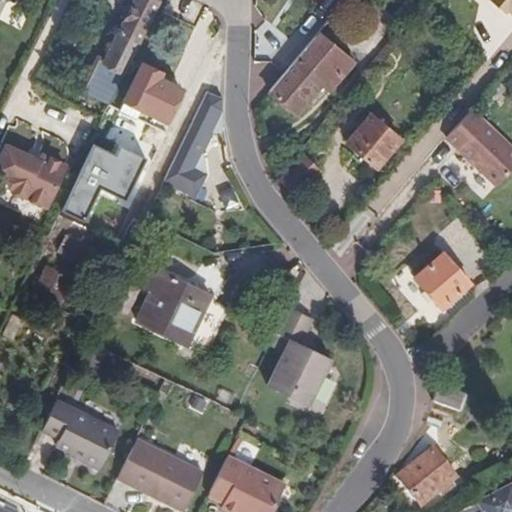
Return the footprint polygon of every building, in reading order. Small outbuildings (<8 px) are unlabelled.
[(120,83),(161,0),(132,0),(130,5),(122,20),(116,33),(114,33),(95,71),(120,83)] [(509,13),(511,15),(511,0),(494,0),(495,0),(493,3),(507,15),(509,13)] [(122,20),(130,5),(124,2),(117,16),(122,20)] [(331,85),(350,61),(319,34),(271,90),(297,111),(323,80),(331,85)] [(387,64),(399,49),(389,42),(377,56),(387,64)] [(373,80),(387,64),(377,56),(363,73),(373,80)] [(166,122),(181,90),(161,80),(163,75),(140,64),(122,101),(141,110),(166,122)] [(221,134),(223,100),(206,92),(184,139),(198,146),(207,134),(221,134)] [(136,121),(141,110),(122,101),(117,112),(136,121)] [(78,159),(97,117),(76,107),(71,118),(76,121),(62,151),(78,159)] [(375,168),(398,140),(368,116),(346,144),(375,168)] [(511,147),(482,123),(457,152),(498,185),(511,168),(511,147)] [(0,143),(0,192),(44,210),(62,166),(1,142),(0,143)] [(112,170),(87,158),(61,213),(86,225),(98,199),(112,170)] [(314,173),(299,161),(281,182),(296,195),(314,173)] [(101,232),(112,209),(111,206),(98,199),(86,225),(101,232)] [(117,241),(132,211),(113,202),(111,206),(112,209),(101,232),(117,241)] [(68,222),(58,217),(42,250),(52,255),(68,222)] [(93,234),(74,224),(68,237),(87,247),(90,242),(93,235),(93,234)] [(97,245),(101,239),(93,235),(90,242),(97,245)] [(439,308),(469,283),(445,254),(415,279),(439,308)] [(205,310),(211,296),(147,265),(139,280),(146,284),(143,290),(150,294),(137,320),(187,345),(190,340),(205,310)] [(47,268),(33,296),(57,308),(70,280),(47,268)] [(326,368),(328,368),(328,366),(329,363),(331,358),(300,342),(313,318),(288,305),(275,333),(289,340),(266,384),(288,396),(307,404),(325,369),(326,368)] [(92,364),(100,348),(85,340),(77,356),(92,364)] [(437,388),(432,403),(461,413),(465,401),(466,397),(437,388)] [(98,469),(117,433),(54,403),(41,430),(58,439),(56,445),(79,457),(78,458),(98,469)] [(182,511),(186,511),(205,475),(137,441),(118,480),(153,497),(154,495),(164,499),(162,502),(182,511)] [(395,476),(418,506),(437,492),(440,496),(455,485),(451,481),(455,477),(440,456),(445,452),(438,443),(395,476)] [(271,511),(284,486),(225,457),(206,496),(222,504),(220,509),(225,511),(271,511)] [(511,511),(511,487),(463,511),(511,511)]
